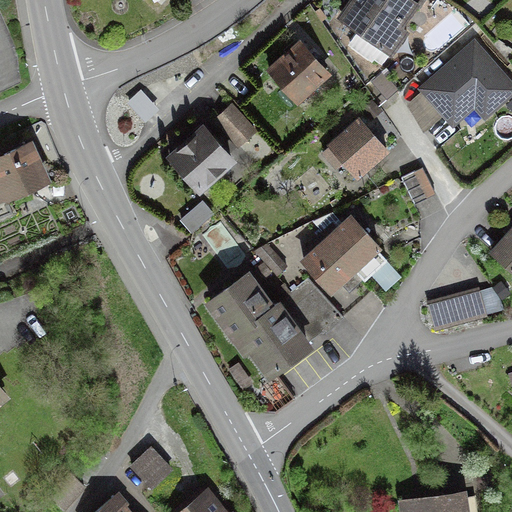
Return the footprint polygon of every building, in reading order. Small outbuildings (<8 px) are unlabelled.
[(354,0),(343,16),(359,28),(348,42),(349,47),(367,60),(372,60),(377,63),(382,62),(391,50),(383,45),(415,0),(354,0)] [(295,101),(326,73),(299,43),(268,71),(270,73),(268,74),(280,88),(282,86),(295,101)] [(511,90),(472,46),(423,89),(451,122),(473,103),(483,114),(511,90)] [(229,105),(228,106),(213,119),(237,146),(253,132),(229,105)] [(341,160),(355,176),(385,150),(358,119),(321,152),(334,166),(341,160)] [(198,188),(229,160),(202,130),(171,157),(173,159),(171,161),(182,174),(184,173),(198,188)] [(0,200),(6,198),(6,199),(45,181),(27,143),(0,155),(0,200)] [(427,198),(413,171),(399,178),(413,204),(427,198)] [(191,231),(212,214),(201,199),(179,216),(191,231)] [(331,225),(321,234),(363,279),(384,260),(374,248),(377,246),(350,217),(336,230),(331,225)] [(511,229),(490,253),(511,272),(511,229)] [(363,279),(321,234),(311,243),(316,248),(302,261),(328,290),(337,282),(347,293),(363,279)] [(262,264),(254,270),(261,278),(269,272),(262,264)] [(239,332),(270,374),(306,347),(304,343),(283,316),(285,315),(276,302),(269,308),(244,274),(208,301),(233,336),(239,332)] [(341,317),(306,278),(289,292),(322,329),(322,330),(324,332),(341,317)] [(289,292),(276,302),(285,315),(283,316),(304,343),(322,330),(322,329),(289,292)] [(458,299),(427,308),(434,332),(465,323),(458,299)] [(151,484),(173,468),(157,447),(135,463),(151,484)] [(488,471),(476,473),(479,488),(491,486),(488,471)] [(48,497),(62,510),(82,486),(68,474),(48,497)] [(218,511),(202,492),(177,511),(218,511)] [(474,511),(472,496),(460,498),(459,494),(402,503),(403,511),(474,511)] [(126,511),(112,496),(93,511),(126,511)]
